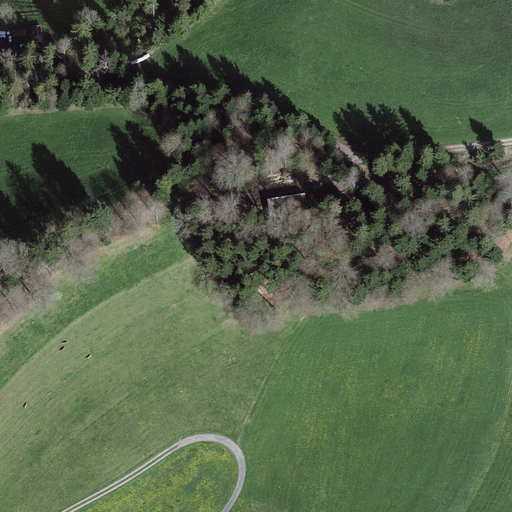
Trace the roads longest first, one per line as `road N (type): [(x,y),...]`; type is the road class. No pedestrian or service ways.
road 1 (track): [(0,87),(211,94),(311,127),(362,158),(511,141)]
road 2 (unclassified): [(362,158),(310,187),(160,206),(64,256),(0,308)]
road 3 (track): [(174,204),(256,249),(336,261),(476,263),(511,281)]
road 4 (track): [(225,511),(242,464),(235,448),(214,437),(186,441),(67,511)]
road 5 (track): [(318,185),(511,162)]
road 6 (track): [(144,0),(50,49),(0,51)]
road 7 (track): [(511,389),(491,460),(462,511)]
